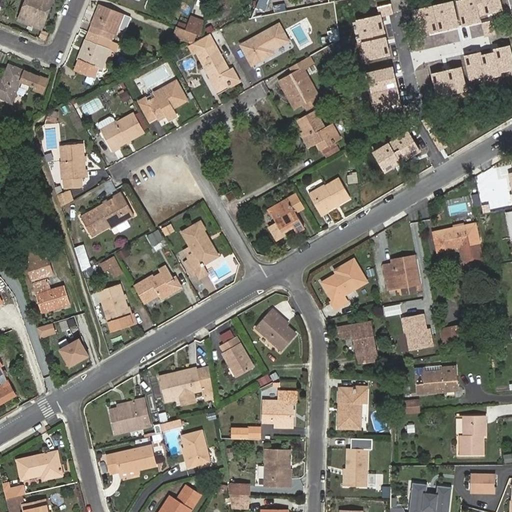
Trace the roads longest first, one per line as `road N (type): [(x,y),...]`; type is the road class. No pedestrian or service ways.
road 1 (residential): [(285,268),(511,138)]
road 2 (residential): [(314,511),(320,343),(314,314),(285,268)]
road 3 (residential): [(258,283),(185,142),(118,171)]
road 4 (residential): [(70,392),(258,283)]
road 5 (residential): [(70,392),(100,511)]
